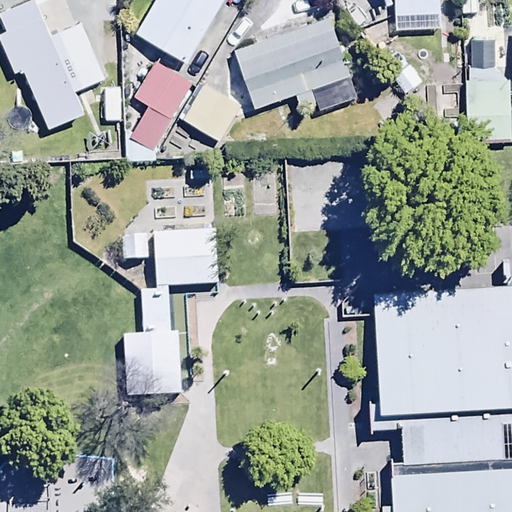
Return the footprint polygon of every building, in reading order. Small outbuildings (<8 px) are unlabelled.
[(185,69),(223,0),(156,0),(134,41),(185,69)] [(388,0),(389,0),(393,0),(395,35),(439,34),(437,0),(388,0)] [(0,45),(14,79),(22,76),(46,134),(82,119),(73,97),(104,83),(81,28),(47,43),(32,5),(0,18),(0,23),(5,36),(0,38),(0,45)] [(231,56),(253,114),(294,99),(300,115),(318,108),(312,93),(347,80),(325,21),(231,56)] [(154,153),(190,87),(150,66),(131,101),(146,109),(132,135),(123,136),(123,165),(154,164),(154,153)] [(509,145),(508,84),(462,84),(463,145),(509,145)] [(202,89),(181,124),(219,146),(239,111),(202,89)] [(296,163),(227,168),(231,243),(301,238),(296,163)] [(221,225),(156,229),(159,285),(224,281),(221,225)] [(146,240),(121,240),(121,264),(147,263),(146,240)] [(350,241),(271,245),(274,299),(353,295),(350,241)] [(511,285),(368,294),(378,469),(511,460),(511,285)] [(184,343),(140,345),(143,397),(187,394),(184,343)] [(511,511),(511,465),(389,473),(391,511),(511,511)]
